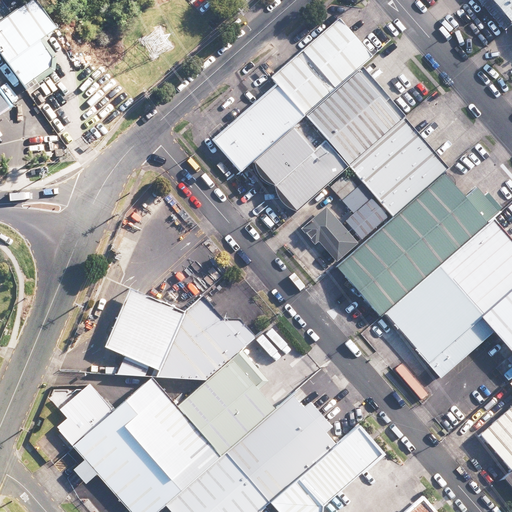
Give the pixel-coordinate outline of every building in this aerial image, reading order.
[(511,0),(483,0),(509,29),(511,27),(511,0)] [(33,4),(0,27),(0,51),(30,93),(75,61),(33,4)] [(334,28),(267,86),(272,91),(300,123),(357,74),(367,66),(334,28)] [(357,74),(300,123),(344,175),(401,126),(357,74)] [(237,177),(300,123),(272,91),(209,145),(237,177)] [(0,122),(12,114),(0,97),(0,122)] [(293,219),(344,175),(300,123),(248,167),(293,219)] [(401,126),(344,175),(345,176),(370,204),(387,224),(445,175),(402,125),(401,126)] [(491,228),(445,175),(387,224),(358,249),(332,271),(378,325),(382,321),(491,228)] [(349,222),(370,204),(345,176),(324,194),(349,222)] [(358,249),(387,224),(370,204),(349,222),(341,229),(358,249)] [(332,271),(358,249),(341,229),(327,213),(300,236),(331,272),(332,271)] [(511,293),(511,252),(491,228),(382,321),(424,369),(511,293)] [(103,348),(155,371),(181,311),(128,289),(103,348)] [(511,293),(482,320),(511,354),(511,293)] [(155,371),(152,378),(205,380),(237,353),(252,340),(236,321),(220,321),(215,315),(200,296),(181,311),(155,371)] [(179,402),(225,457),(284,408),(271,393),(237,353),(205,380),(179,402)] [(163,511),(225,457),(179,402),(152,378),(111,415),(87,388),(45,424),(88,473),(121,511),(163,511)] [(225,457),(269,508),(337,449),(297,403),(294,399),(284,408),(225,457)] [(510,476),(511,474),(511,411),(478,440),(510,476)] [(435,511),(421,496),(403,511),(319,511),(320,507),(329,500),(383,454),(362,428),(337,449),(269,508),(272,511),(435,511)] [(264,511),(269,508),(225,457),(163,511),(264,511)] [(511,474),(510,476),(503,482),(511,493),(511,474)]
